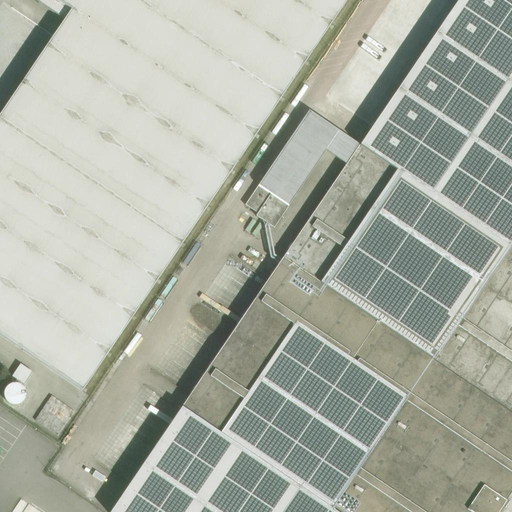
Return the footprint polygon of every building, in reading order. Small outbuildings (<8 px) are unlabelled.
[(67,290),(124,329),(347,0),(33,0),(65,21),(0,116),(0,335),(25,352),(67,290)] [(511,0),(458,0),(409,73),(373,127),(411,153),(398,172),(511,249),(511,0)] [(347,165),(286,255),(511,406),(511,249),(398,172),(411,153),(373,127),(359,146),(347,165)] [(258,186),(245,205),(258,214),(256,216),(263,221),(268,225),(274,228),(288,207),(258,186)] [(511,511),(511,406),(286,255),(212,363),(434,511),(511,511)] [(67,290),(25,352),(82,391),(124,329),(67,290)] [(181,408),(111,511),(434,511),(212,363),(181,408)] [(14,374),(12,376),(24,385),(33,373),(21,364),(14,374)]
